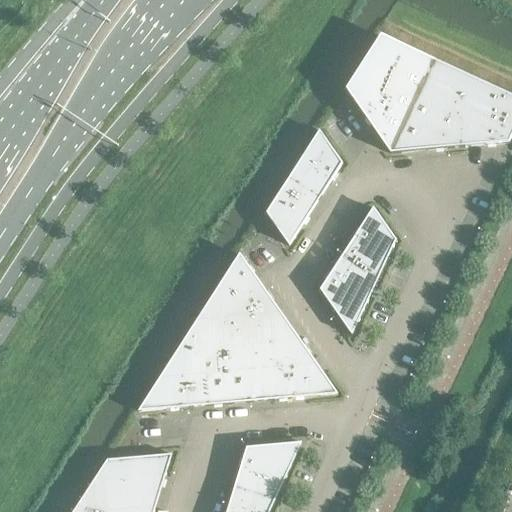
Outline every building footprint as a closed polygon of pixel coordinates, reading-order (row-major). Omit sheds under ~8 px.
[(390,155),(509,144),(511,137),(511,98),(381,37),(346,91),(390,155)] [(289,247),(296,236),(342,165),(317,133),(266,214),(289,247)] [(352,337),(396,242),(373,209),(320,291),(352,337)] [(240,255),(138,413),(338,395),(240,255)] [(269,511),(302,444),(246,449),(226,511),(269,511)] [(107,461),(74,511),(154,511),(166,473),(172,455),(107,461)]
